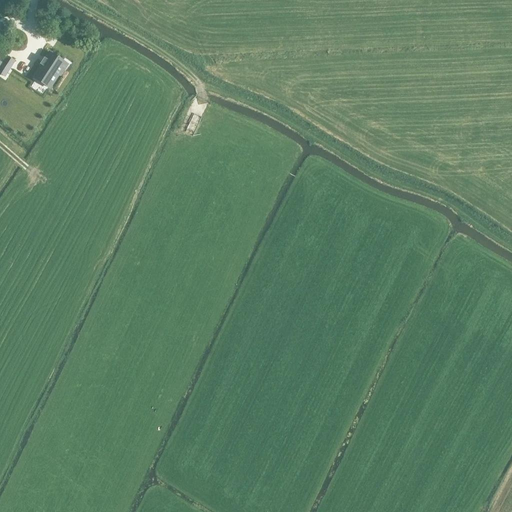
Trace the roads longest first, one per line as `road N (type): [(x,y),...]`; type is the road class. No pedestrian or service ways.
road 1 (track): [(511,244),(447,202),(385,181),(273,114),(199,83)]
road 2 (track): [(199,83),(71,0)]
